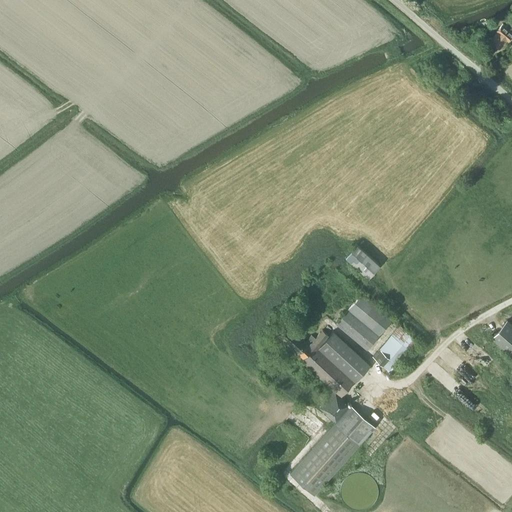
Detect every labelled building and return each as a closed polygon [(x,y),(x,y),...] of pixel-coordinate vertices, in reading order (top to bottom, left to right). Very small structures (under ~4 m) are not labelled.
[(509,40),(511,36),(511,31),(503,24),(497,30),(499,31),(491,40),(500,48),(508,39),(509,40)] [(368,277),(379,264),(356,244),(345,256),(368,277)] [(367,350),(392,319),(361,293),(336,324),(367,350)] [(511,355),(511,323),(507,319),(492,338),(511,355)] [(328,335),(322,330),(309,345),(286,323),(276,333),(303,357),(300,360),(334,391),(319,407),(326,413),(325,414),(335,423),(290,473),(314,495),(375,426),(350,404),(349,406),(343,400),(344,399),(341,397),(370,365),(333,331),(328,335)] [(390,372),(417,341),(399,324),(384,344),(372,357),(390,372)] [(358,510),(361,510),(363,509),(364,509),(365,508),(368,507),(369,507),(370,506),(371,505),(372,505),(373,503),(375,501),(375,500),(376,499),(377,497),(377,495),(378,494),(378,493),(378,491),(378,490),(378,488),(377,487),(377,486),(377,485),(376,483),(376,482),(375,481),(374,479),(373,478),(372,477),(370,475),(369,475),(368,474),(367,474),(366,473),(364,473),(363,472),(361,472),(360,472),(358,472),(356,472),(354,473),(352,473),(351,474),(349,475),(347,476),(346,477),(345,478),(344,479),(343,480),(343,481),(342,482),(341,483),(341,485),(341,486),(340,488),(340,489),(340,490),(340,491),(340,492),(340,494),(340,495),(341,496),(341,497),(342,499),(343,500),(343,501),(344,502),(345,503),(345,504),(346,505),(347,506),(348,506),(350,508),(352,508),(354,509),(355,509),(357,510),(358,510)]
